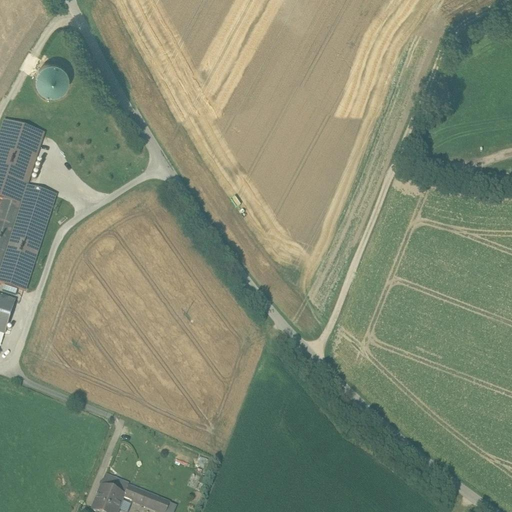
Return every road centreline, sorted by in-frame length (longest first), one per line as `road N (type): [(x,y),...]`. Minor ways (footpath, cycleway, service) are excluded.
road 1 (unclassified): [(72,0),(167,170),(239,276),(421,459),(497,511)]
road 2 (track): [(316,355),(444,36),(490,0)]
